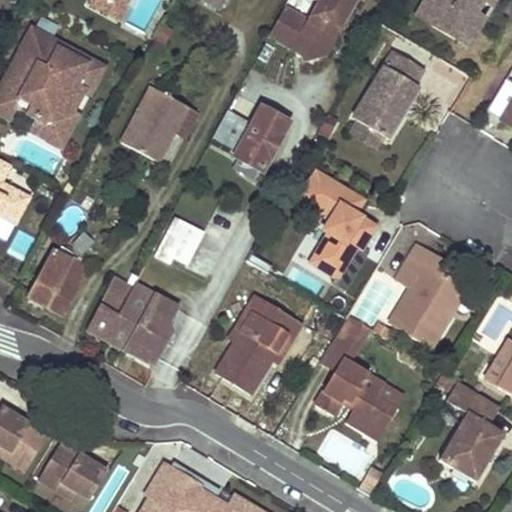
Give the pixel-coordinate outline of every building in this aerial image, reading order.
[(114,0),(113,3),(107,0),(89,0),(87,4),(117,20),(127,0),(114,0)] [(223,1),(222,0),(201,0),(218,9),(223,1)] [(313,0),(319,3),(308,22),(284,9),(271,30),(305,49),(314,54),(326,53),(355,0),(313,0)] [(472,41),(495,0),(424,0),(419,10),(436,19),(431,27),(454,40),(458,33),(472,41)] [(419,10),(415,17),(431,27),(436,19),(419,10)] [(89,60),(31,29),(0,87),(0,115),(8,120),(14,108),(19,99),(23,101),(18,110),(27,115),(42,123),(71,115),(84,91),(75,86),(89,60)] [(305,49),(271,30),(268,38),(302,56),(305,49)] [(458,33),(454,40),(467,48),(472,41),(458,33)] [(388,141),(419,89),(414,87),(423,71),(392,52),(352,120),(357,123),(383,138),(388,141)] [(42,123),(27,115),(20,128),(61,150),(105,69),(89,60),(75,86),(84,91),(71,115),(42,123)] [(511,85),(505,81),(486,112),(511,127),(511,85)] [(149,88),(119,144),(153,161),(168,132),(173,135),(187,108),(149,88)] [(19,99),(14,108),(18,110),(23,101),(19,99)] [(187,108),(173,135),(183,140),(197,114),(187,108)] [(226,112),(210,142),(235,155),(233,158),(260,173),(287,123),(260,108),(251,126),(226,112)] [(383,138),(357,123),(350,134),(376,149),(383,138)] [(173,135),(168,132),(153,161),(157,164),(173,135)] [(0,182),(9,164),(0,159),(0,215),(15,224),(29,197),(0,182)] [(314,174),(298,203),(329,221),(327,235),(310,265),(338,281),(355,252),(359,254),(367,240),(370,225),(354,216),(356,199),(314,174)] [(24,261),(35,238),(17,229),(6,253),(24,261)] [(168,230),(154,258),(168,265),(172,259),(186,266),(197,244),(182,237),(168,230)] [(416,245),(394,281),(408,290),(388,325),(430,350),(450,316),(444,312),(460,286),(445,277),(425,265),(431,254),(416,245)] [(46,309),(58,286),(71,293),(85,267),(71,260),(73,255),(61,248),(55,251),(53,254),(51,253),(27,298),(46,309)] [(451,266),(431,254),(425,265),(445,277),(451,266)] [(115,280),(101,306),(117,316),(132,289),(115,280)] [(71,293),(58,286),(46,309),(59,316),(71,293)] [(132,289),(117,316),(101,306),(87,331),(152,366),(165,342),(159,339),(176,309),(134,286),(132,289)] [(466,289),(460,286),(444,312),(450,316),(466,289)] [(227,342),(233,345),(252,314),(253,315),(262,301),(254,297),(227,342)] [(249,396),(270,362),(286,336),(292,340),(301,325),(262,301),(253,315),(252,314),(233,345),(215,375),(249,396)] [(347,318),(331,345),(332,345),(352,357),(369,330),(347,318)] [(292,340),(286,336),(270,362),(276,365),(292,340)] [(511,397),(511,344),(507,341),(483,380),(511,397)] [(332,345),(320,365),(334,373),(341,360),(348,364),(352,357),(332,345)] [(376,399),(385,386),(348,364),(341,360),(334,373),(314,406),(333,417),(341,404),(346,407),(348,403),(355,407),(353,411),(345,422),(365,434),(372,423),(384,430),(396,411),(376,399)] [(457,382),(445,401),(467,414),(438,461),(475,483),(503,435),(489,426),(500,408),(457,382)] [(404,397),(385,386),(376,399),(396,411),(404,397)] [(348,403),(346,407),(353,411),(355,407),(348,403)] [(0,408),(0,447),(9,453),(4,460),(23,472),(45,436),(0,408)] [(384,430),(372,423),(365,434),(377,442),(384,430)] [(74,492),(87,500),(104,472),(58,443),(36,480),(55,491),(60,484),(74,492)] [(9,453),(0,447),(0,457),(4,460),(9,453)] [(163,466),(145,495),(149,498),(141,511),(260,511),(234,497),(227,508),(198,490),(199,487),(163,466)] [(74,492),(60,484),(55,491),(69,499),(74,492)]
